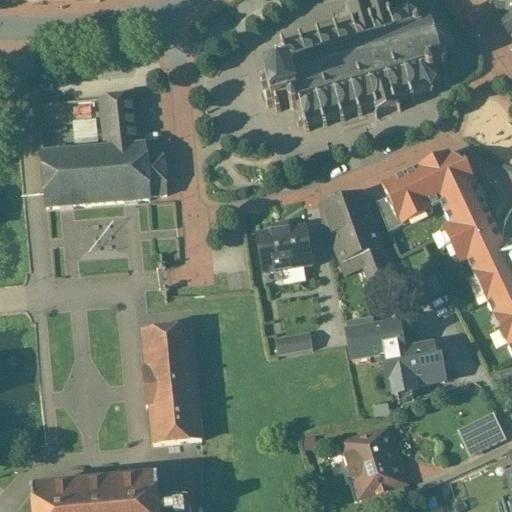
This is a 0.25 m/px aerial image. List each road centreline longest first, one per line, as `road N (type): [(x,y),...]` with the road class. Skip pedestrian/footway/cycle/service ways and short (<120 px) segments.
road 1 (residential): [(196,219),(202,276),(42,298),(19,29)]
road 2 (residential): [(511,182),(445,140),(310,197),(196,219)]
road 3 (residential): [(167,10),(196,219)]
road 4 (secondary): [(167,10),(129,25),(19,29)]
